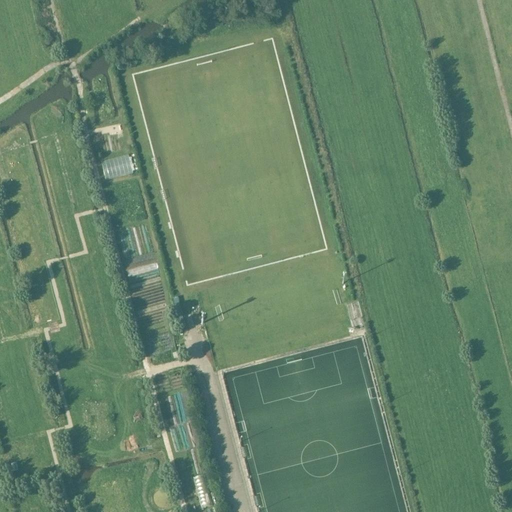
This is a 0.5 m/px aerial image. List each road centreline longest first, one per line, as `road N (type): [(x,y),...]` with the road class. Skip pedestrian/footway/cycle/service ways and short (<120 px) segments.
road 1 (track): [(185,511),(51,0)]
road 2 (track): [(511,135),(477,0)]
